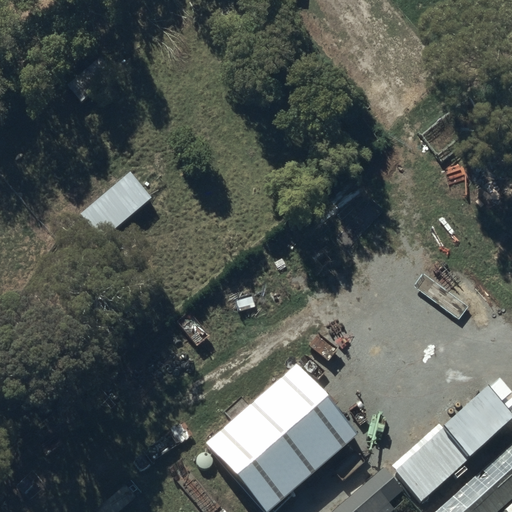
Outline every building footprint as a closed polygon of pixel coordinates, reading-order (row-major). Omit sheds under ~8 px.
[(101,56),(67,86),(82,104),(116,74),(101,56)] [(131,174),(81,216),(103,242),(153,199),(131,174)] [(263,387),(240,407),(277,448),(300,429),(263,387)] [(511,443),(435,511),(497,511),(511,499),(511,443)] [(384,468),(332,511),(392,511),(395,510),(390,504),(404,492),(384,468)]
